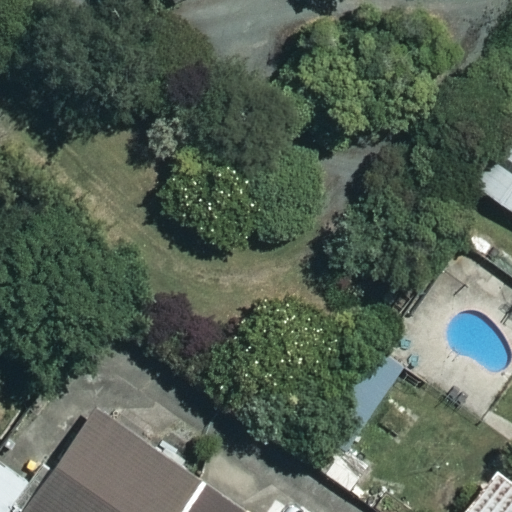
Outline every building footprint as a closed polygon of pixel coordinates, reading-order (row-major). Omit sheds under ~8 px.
[(511,113),(467,174),(511,207),(511,113)] [(387,351),(308,462),(352,493),(376,459),(359,447),(414,370),(387,351)] [(242,511),(105,416),(37,511),(242,511)] [(0,511),(20,511),(36,488),(0,464),(0,511)] [(511,511),(511,479),(507,475),(478,511),(511,511)]
